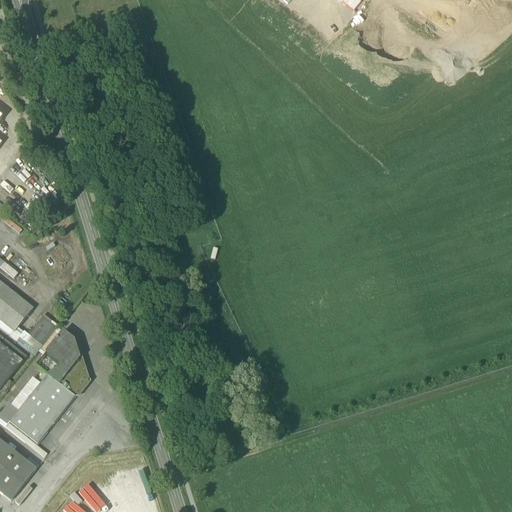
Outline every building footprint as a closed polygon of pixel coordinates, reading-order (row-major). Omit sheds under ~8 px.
[(0,322),(15,334),(34,311),(0,283),(0,322)] [(28,336),(43,348),(58,331),(42,318),(28,336)] [(48,377),(76,399),(88,384),(75,343),(63,333),(39,364),(39,370),(47,378),(48,377)] [(0,392),(27,359),(0,337),(0,392)] [(10,425),(38,447),(76,399),(48,377),(47,378),(41,386),(19,413),(10,425)] [(32,380),(11,406),(19,413),(41,386),(32,380)] [(0,421),(8,427),(10,425),(19,413),(11,406),(9,404),(0,415),(0,421)] [(0,478),(17,456),(0,442),(0,478)] [(36,471),(17,456),(0,478),(0,494),(11,503),(36,471)]
